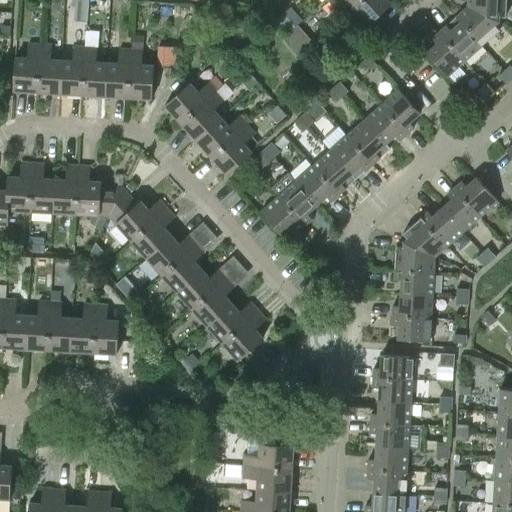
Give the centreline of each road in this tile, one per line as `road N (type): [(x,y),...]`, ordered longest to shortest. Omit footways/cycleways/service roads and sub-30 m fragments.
road 1 (residential): [(0,137),(27,123),(142,135),(326,340)]
road 2 (residential): [(326,340),(345,322),(349,232),(376,200),(457,142)]
road 3 (residential): [(457,142),(383,57),(380,43),(390,26),(420,0)]
road 4 (residential): [(325,511),(332,368),(326,340)]
road 5 (residential): [(0,409),(76,384),(128,387)]
